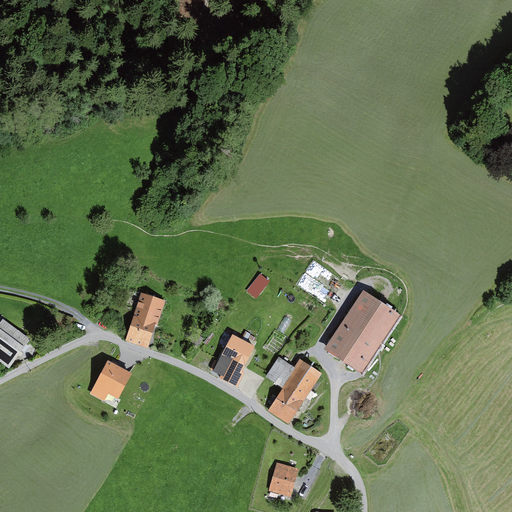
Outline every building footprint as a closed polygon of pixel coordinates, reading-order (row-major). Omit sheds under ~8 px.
[(260,274),(246,291),(256,299),(270,282),(260,274)] [(401,317),(363,292),(324,350),(363,375),(401,317)] [(165,301),(141,294),(127,340),(149,347),(155,325),(157,325),(165,301)] [(26,345),(30,340),(3,319),(0,323),(0,362),(9,369),(22,351),(24,353),(29,347),(26,345)] [(241,340),(233,335),(213,372),(220,375),(219,379),(237,388),(245,373),(242,371),(255,347),(253,346),(257,338),(250,335),(250,334),(245,332),(241,340)] [(266,377),(283,388),(296,368),(279,357),(266,377)] [(321,373),(301,360),(296,368),(283,388),(268,412),(288,425),(321,373)] [(132,374),(107,361),(91,393),(104,400),(108,394),(119,400),(132,374)] [(299,469),(277,463),(269,491),(291,497),(299,469)]
